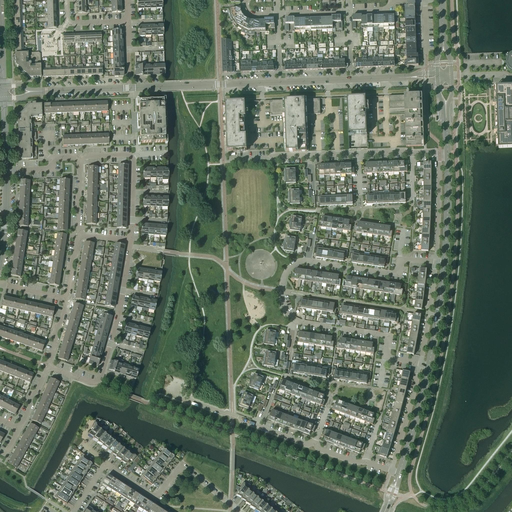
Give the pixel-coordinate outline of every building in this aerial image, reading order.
[(415,12),(415,6),(414,4),(408,4),(408,6),(404,7),(405,12),(415,12)] [(241,10),(240,8),(229,9),(229,10),(229,12),(230,14),(231,17),(232,19),(233,21),(242,15),(242,14),(241,13),(241,11),(241,10)] [(242,30),(247,20),(246,19),(245,18),(244,17),(243,16),(242,15),(233,21),(234,23),(236,25),(238,27),(240,29),(242,30)] [(341,22),(341,16),(332,17),(332,18),(332,23),(338,22),(338,29),(342,29),(342,22),(341,22)] [(361,22),(361,17),(362,17),(362,16),(352,16),(353,21),(352,22),(352,29),(356,29),(355,22),(361,22)] [(294,20),(294,18),(285,18),(285,24),(285,31),(289,31),(288,24),(294,24),(294,20)] [(274,25),(274,19),(264,19),(265,21),(265,25),(271,25),(271,32),(275,32),(275,25),(274,25)] [(252,33),(254,33),(254,21),(251,21),(250,21),(249,20),(248,20),(247,20),(242,30),(244,31),(247,32),(249,32),(252,33)] [(41,77),(40,54),(39,54),(38,53),(15,53),(15,65),(21,70),(22,70),(23,70),(24,71),(24,72),(24,73),(30,78),(41,77)] [(362,68),(361,59),(356,59),(356,65),(353,65),(353,67),(354,68),(355,68),(362,68)] [(345,65),(345,60),(339,60),(339,69),(346,69),(347,68),(348,67),(348,65),(345,65)] [(291,71),(290,62),(285,62),(285,67),(282,67),(282,69),(282,70),(283,71),(284,71),(291,71)] [(274,68),(273,63),(268,63),(268,72),(275,71),(276,71),(276,70),(276,68),(274,68)] [(511,147),(511,87),(503,87),(502,83),(499,83),(500,88),(496,88),(497,100),(494,100),(494,103),(493,103),(493,106),(497,106),(498,130),(494,130),(494,133),(495,133),(495,136),(498,136),(498,148),(511,147)] [(424,146),(422,95),(389,97),(389,109),(404,108),(405,115),(406,147),(424,146)] [(367,134),(366,112),(366,98),(347,98),(347,99),(348,135),(367,134)] [(307,151),(306,124),(305,115),(320,114),(320,99),(270,101),(270,116),(285,116),(286,152),(307,151)] [(165,143),(163,100),(138,101),(140,144),(165,143)] [(245,151),(244,124),(244,118),(244,117),(246,117),(245,102),(237,102),(237,105),(234,105),(234,102),(225,103),(226,121),(227,121),(228,151),(245,151)] [(42,116),(41,105),(35,105),(35,104),(35,103),(32,103),(32,104),(32,105),(28,105),(23,111),(30,118),(31,116),(34,116),(34,118),(37,118),(37,116),(42,116)] [(29,122),(29,119),(30,118),(23,111),(17,117),(18,120),(17,120),(17,121),(16,121),(16,124),(17,124),(18,124),(18,130),(29,129),(29,125),(30,125),(30,121),(29,122)] [(31,140),(31,134),(29,134),(29,129),(18,130),(18,136),(17,136),(16,136),(16,139),(17,139),(18,139),(18,145),(30,144),(29,140),(31,140)] [(32,155),(31,149),(30,149),(30,144),(18,145),(19,151),(18,151),(17,151),(17,154),(18,154),(19,154),(19,160),(30,160),(30,155),(32,155)] [(407,172),(407,166),(404,167),(404,162),(398,162),(399,173),(405,172),(407,172)] [(372,174),(371,163),(370,163),(369,164),(366,164),(366,168),(363,168),(363,174),(372,174)] [(431,171),(431,163),(429,163),(428,163),(423,163),(423,171),(431,171)] [(354,174),(354,168),(351,169),(351,164),(345,164),(346,175),(351,175),(354,174)] [(324,176),(324,165),(321,165),(320,165),(319,165),(318,165),(317,165),(316,166),(317,167),(317,169),(318,169),(319,175),(318,175),(318,176),(324,176)] [(431,195),(431,188),(431,187),(423,187),(423,195),(431,195)] [(408,200),(408,194),(406,194),(400,194),(400,203),(406,203),(406,200),(408,200)] [(373,204),(373,195),(364,196),(364,202),(367,201),(367,205),(373,204)] [(431,203),(431,195),(423,195),(423,203),(431,203)] [(355,202),(355,196),(347,196),(347,205),(353,205),(353,202),(355,202)] [(325,206),(325,197),(317,197),(317,203),(320,203),(320,207),(325,206)] [(431,211),(431,203),(423,203),(423,211),(431,211)] [(430,219),(431,211),(423,211),(423,219),(430,219)] [(302,221),(302,218),(292,217),(292,219),(291,219),(290,220),(290,221),(290,222),(289,223),(301,225),(303,225),(303,222),(303,221),(302,221)] [(326,228),(328,218),(327,218),(326,218),(325,218),(322,217),(322,221),(319,221),(318,227),(326,228)] [(430,228),(430,219),(423,219),(422,227),(430,228)] [(351,232),(351,226),(349,226),(349,221),(344,220),(342,231),(351,232)] [(300,232),(301,225),(289,223),(289,225),(289,226),(289,227),(290,228),(290,231),(300,232)] [(362,234),(363,223),(358,223),(357,227),(354,226),(353,232),(362,234)] [(383,237),(391,238),(392,232),(390,232),(390,227),(385,227),(384,232),(383,237)] [(430,236),(430,228),(422,227),(422,235),(430,236)] [(429,244),(430,236),(422,235),(421,243),(429,244)] [(295,245),(296,238),(286,237),(285,240),(285,239),(284,240),(284,241),(283,243),(283,244),(295,245)] [(428,252),(429,244),(421,243),(421,251),(428,252)] [(294,252),(295,245),(283,244),(283,245),(283,246),(283,247),(283,248),(284,248),(284,251),(294,252)] [(322,259),(323,249),(315,248),(314,254),(317,255),(316,258),(322,259)] [(344,259),(346,259),(348,251),(339,249),(339,252),(338,261),(343,262),(344,259)] [(351,263),(357,264),(358,253),(359,253),(359,252),(351,251),(349,259),(352,260),(351,263)] [(387,265),(388,259),(380,258),(378,267),(384,268),(385,265),(387,265)] [(299,280),(301,270),(295,269),(295,274),(292,273),(291,279),(298,280),(299,280)] [(426,278),(427,272),(427,270),(419,269),(418,277),(426,278)] [(305,281),(306,271),(305,271),(304,271),(301,270),(299,280),(298,280),(297,283),(300,284),(301,281),(305,281)] [(340,287),(341,281),(338,280),(339,276),(333,275),(331,285),(333,285),(333,286),(340,287)] [(351,288),(352,278),(347,277),(346,281),(343,281),(343,287),(349,288),(351,288)] [(425,286),(426,278),(418,277),(417,285),(425,286)] [(356,289),(358,278),(357,278),(356,278),(355,278),(352,278),(351,288),(349,288),(349,291),(352,292),(352,288),(356,289)] [(402,296),(403,290),(400,290),(401,285),(395,284),(394,295),(395,295),(402,296)] [(424,294),(425,286),(417,285),(416,293),(424,294)] [(423,302),(424,294),(416,293),(415,301),(423,302)] [(136,307),(138,298),(132,296),(130,306),(136,307)] [(306,309),(307,300),(302,299),(301,302),(299,302),(298,308),(306,309)] [(154,311),(156,301),(150,300),(148,310),(154,311)] [(422,310),(423,302),(415,301),(414,309),(422,310)] [(336,314),(337,308),(334,307),(334,304),(329,303),(327,312),(336,314)] [(81,312),(83,306),(74,304),(72,309),(81,312)] [(347,315),(348,306),(343,305),(342,309),(339,308),(338,314),(347,315)] [(80,317),(81,312),(72,309),(71,315),(80,317)] [(398,323),(399,317),(396,317),(397,313),(391,313),(390,322),(398,323)] [(110,323),(112,317),(110,316),(103,314),(102,314),(101,320),(110,323)] [(420,323),(421,315),(413,314),(412,322),(420,323)] [(78,323),(80,317),(71,315),(69,320),(78,323)] [(108,328),(110,323),(101,320),(99,325),(108,328)] [(418,331),(420,323),(412,322),(411,330),(418,331)] [(130,334),(132,325),(126,324),(124,333),(130,334)] [(107,334),(108,328),(99,325),(98,331),(107,334)] [(136,336),(138,327),(132,325),(130,334),(136,336)] [(75,334),(77,328),(67,326),(66,331),(75,334)] [(141,338),(144,328),(138,327),(136,336),(141,338)] [(148,339),(150,330),(144,328),(141,338),(148,339)] [(9,340),(12,331),(7,329),(4,338),(9,340)] [(417,339),(418,331),(411,330),(409,338),(417,339)] [(15,342),(18,333),(12,331),(9,340),(15,342)] [(73,339),(75,334),(66,331),(64,337),(73,339)] [(105,339),(107,334),(98,331),(96,336),(105,339)] [(275,339),(276,332),(266,331),(266,333),(265,333),(265,334),(264,335),(264,336),(264,337),(275,339)] [(20,344),(23,335),(18,333),(15,342),(20,344)] [(25,346),(28,337),(23,335),(20,344),(25,346)] [(104,344),(105,339),(96,336),(94,342),(104,344)] [(31,348),(34,339),(28,337),(25,346),(31,348)] [(72,345),(73,339),(64,337),(63,342),(72,345)] [(274,346),(275,339),(264,337),(264,339),(264,340),(264,341),(264,342),(264,345),(274,346)] [(334,342),(331,342),(332,338),(326,337),(325,347),(333,348),(334,342)] [(416,347),(417,339),(409,338),(408,346),(416,347)] [(36,349),(39,340),(34,339),(31,348),(36,349)] [(344,350),(346,340),(340,339),(339,343),(337,343),(336,349),(344,350)] [(42,351),(45,342),(39,340),(36,349),(42,351)] [(70,351),(72,345),(63,342),(61,348),(70,351)] [(102,350),(104,344),(94,342),(93,347),(102,350)] [(374,354),(375,348),(372,348),(373,344),(367,343),(366,353),(374,354)] [(414,355),(416,347),(408,346),(406,354),(414,355)] [(101,355),(102,350),(93,347),(91,353),(101,355)] [(275,360),(276,353),(266,352),(266,354),(265,354),(265,355),(264,356),(264,358),(264,359),(275,360)] [(67,362),(69,356),(59,353),(58,359),(67,362)] [(99,361),(101,355),(91,353),(90,358),(99,361)] [(97,367),(99,361),(90,358),(88,364),(89,364),(89,365),(92,366),(92,365),(97,367)] [(277,367),(278,361),(275,360),(264,359),(264,360),(264,361),(264,362),(264,363),(264,366),(274,368),(274,367),(277,367)] [(114,372),(117,363),(111,361),(111,362),(110,361),(109,365),(110,365),(108,370),(114,372)] [(299,374),(300,365),(298,365),(299,361),(298,361),(298,362),(292,361),(292,364),(291,370),(294,370),(293,373),(299,374)] [(119,374),(122,364),(117,363),(114,372),(119,374)] [(8,375),(12,366),(7,364),(3,372),(8,375)] [(125,375),(128,366),(122,364),(119,374),(125,375)] [(14,377),(17,368),(12,366),(8,375),(14,377)] [(130,377),(133,368),(128,366),(125,375),(130,377)] [(19,379),(22,370),(17,368),(14,377),(19,379)] [(136,379),(139,370),(133,368),(130,377),(136,379)] [(329,375),(330,369),(322,368),(320,377),(326,378),(326,375),(329,375)] [(24,381),(28,372),(22,370),(19,379),(24,381)] [(340,380),(341,371),(333,370),(332,376),(335,376),(334,379),(340,380)] [(408,381),(410,375),(410,373),(403,371),(401,379),(408,381)] [(30,383),(33,374),(28,372),(24,381),(30,383)] [(261,384),(264,378),(254,374),(253,377),(253,376),(252,377),(251,378),(251,379),(250,380),(261,384)] [(370,381),(371,376),(362,374),(361,383),(367,384),(367,381),(370,381)] [(56,388),(59,382),(50,379),(48,384),(56,388)] [(407,389),(408,381),(401,379),(399,387),(407,389)] [(259,391),(261,384),(250,380),(250,381),(250,382),(250,384),(250,385),(249,388),(259,391)] [(285,392),(289,383),(286,382),(285,381),(284,381),(284,380),(283,380),(282,380),(281,380),(281,382),(280,384),(282,384),(280,390),(279,390),(285,392)] [(290,394),(294,384),(293,384),(292,384),(291,384),(289,383),(285,392),(284,394),(289,396),(290,394)] [(54,393),(56,388),(48,384),(45,389),(54,393)] [(295,396),(299,386),(296,385),(295,385),(295,384),(294,384),(290,394),(295,396)] [(300,398),(304,388),(303,388),(302,387),(299,386),(295,396),(300,398)] [(405,396),(407,389),(399,387),(397,394),(405,396)] [(305,400),(309,390),(306,389),(305,389),(305,388),(304,388),(300,398),(305,400)] [(52,398),(54,393),(45,389),(43,394),(52,398)] [(310,402),(314,392),(313,391),(312,391),(309,390),(305,400),(310,402)] [(315,404),(319,394),(316,393),(315,392),(314,392),(310,402),(315,404)] [(251,403),(253,396),(244,393),(243,395),(242,395),(242,396),(241,397),(241,398),(240,399),(251,403)] [(49,404),(52,398),(43,394),(41,400),(49,404)] [(323,407),(325,401),(323,400),(324,396),(319,394),(315,404),(323,407)] [(403,404),(405,396),(397,394),(395,402),(403,404)] [(0,407),(5,409),(9,401),(4,398),(0,405),(0,407)] [(248,410),(251,403),(240,399),(240,400),(239,401),(239,402),(239,403),(240,404),(239,406),(248,410)] [(47,409),(49,404),(41,400),(39,405),(47,409)] [(9,412),(14,404),(9,401),(5,409),(9,412)] [(340,413),(343,403),(343,402),(342,402),(341,402),(338,401),(336,405),(334,404),(332,410),(340,413)] [(401,412),(403,404),(395,402),(393,410),(401,412)] [(345,414),(348,405),(346,404),(345,403),(344,403),(343,403),(340,413),(345,414)] [(15,415),(19,406),(14,404),(9,412),(15,415)] [(45,414),(47,409),(39,405),(36,410),(45,414)] [(350,416),(354,406),(353,406),(352,406),(351,406),(348,405),(345,414),(350,416)] [(355,418),(358,409),(356,408),(355,407),(354,407),(354,406),(350,416),(355,418)] [(360,420),(364,410),(363,410),(362,410),(361,410),(358,409),(355,418),(360,420)] [(43,419),(45,414),(36,410),(34,415),(43,419)] [(274,422),(277,412),(272,410),(272,411),(270,417),(268,416),(267,418),(266,419),(267,420),(268,420),(269,421),(270,421),(271,421),(274,422)] [(365,422),(369,412),(366,411),(365,411),(364,410),(360,420),(365,422)] [(398,420),(401,412),(393,410),(391,418),(398,420)] [(279,424),(283,414),(277,412),(274,422),(277,423),(277,424),(278,424),(279,424)] [(373,425),(375,419),(372,418),(374,414),(369,412),(365,422),(373,425)] [(284,426),(288,416),(283,414),(279,424),(280,425),(281,425),(284,426)] [(40,425),(43,419),(34,415),(31,421),(40,425)] [(289,428),(293,418),(288,416),(284,426),(287,427),(288,428),(289,428)] [(294,430),(298,420),(293,418),(289,428),(290,428),(291,429),(294,430)] [(396,428),(398,420),(391,418),(389,425),(396,428)] [(299,432),(303,422),(298,420),(294,430),(297,431),(298,431),(298,432),(299,432)] [(93,438),(102,427),(99,425),(94,422),(91,428),(92,428),(93,429),(88,434),(93,437),(92,438),(93,438)] [(304,433),(308,424),(303,422),(299,432),(300,432),(301,432),(304,433)] [(35,434),(38,429),(30,424),(27,429),(35,434)] [(314,432),(316,427),(308,424),(304,433),(310,435),(311,431),(314,432)] [(394,435),(396,428),(389,425),(386,433),(394,435)] [(97,442),(107,431),(103,429),(102,428),(102,427),(93,438),(98,441),(97,442)] [(35,434),(27,429),(24,434),(32,439),(35,434)] [(328,443),(332,433),(324,430),(322,435),(325,436),(323,440),(326,442),(327,442),(328,442),(328,443)] [(102,446),(111,435),(108,433),(106,432),(107,431),(97,442),(103,445),(102,446)] [(334,444),(337,435),(332,433),(328,443),(329,443),(330,443),(331,443),(334,444)] [(392,443),(394,435),(386,433),(384,441),(392,443)] [(32,439),(24,434),(21,439),(30,444),(32,439)] [(106,450),(116,438),(113,437),(111,435),(112,435),(111,435),(102,446),(107,449),(106,450)] [(339,447),(342,436),(337,435),(334,444),(337,445),(337,446),(338,446),(339,447)] [(344,448),(347,438),(342,436),(339,447),(340,447),(341,447),(344,448)] [(111,454),(121,442),(117,441),(116,439),(116,438),(106,450),(112,453),(111,454)] [(349,450),(352,440),(347,438),(344,448),(347,449),(347,450),(348,450),(349,450)] [(30,444),(21,439),(19,444),(27,449),(30,444)] [(354,452),(358,442),(352,440),(349,450),(350,451),(351,451),(354,452)] [(389,451),(392,443),(384,441),(382,448),(389,451)] [(116,457),(125,446),(122,444),(120,443),(121,442),(111,454),(116,456),(116,457)] [(363,451),(365,445),(358,442),(354,452),(359,454),(361,450),(363,451)] [(27,449),(19,444),(16,449),(24,454),(27,449)] [(120,461),(130,450),(126,448),(125,447),(125,446),(116,457),(121,460),(120,461)] [(174,457),(164,448),(163,448),(161,451),(160,453),(159,453),(171,462),(174,457)] [(387,459),(389,451),(382,448),(380,448),(378,456),(384,458),(387,459)] [(24,454),(16,449),(13,454),(21,459),(24,454)] [(132,462),(136,456),(134,454),(135,454),(131,452),(129,451),(130,450),(120,461),(126,464),(130,460),(132,461),(132,462)] [(171,462),(159,453),(157,456),(156,458),(155,457),(167,467),(169,462),(170,462),(171,462)] [(21,459),(13,454),(10,459),(19,464),(21,459)] [(86,460),(87,459),(88,459),(88,458),(82,454),(81,456),(80,456),(79,460),(78,461),(77,461),(89,469),(91,464),(86,460)] [(167,467),(155,457),(154,461),(152,462),(151,462),(163,471),(166,466),(167,467)] [(19,464),(10,459),(7,464),(16,469),(19,464)] [(89,469),(77,461),(75,465),(74,467),(73,466),(86,474),(88,469),(89,470),(89,469)] [(163,471),(151,462),(150,465),(148,467),(148,466),(148,467),(159,476),(162,471),(163,472),(163,471)] [(86,474),(73,466),(72,470),(71,472),(70,471),(82,479),(83,479),(85,474),(86,475),(86,474)] [(159,476),(148,467),(146,470),(145,472),(144,471),(155,481),(158,475),(159,476)] [(82,479),(70,471),(69,475),(68,477),(67,476),(79,484),(81,479),(82,480),(82,479)] [(155,481),(144,471),(142,475),(139,478),(145,482),(146,481),(151,485),(152,485),(154,480),(155,481)] [(107,487),(112,478),(108,475),(105,479),(105,478),(101,483),(102,483),(102,484),(107,487)] [(79,484),(67,476),(66,480),(64,482),(64,481),(76,490),(78,484),(79,485),(79,484)] [(111,490),(117,481),(112,478),(107,487),(111,490)] [(76,490),(64,481),(62,485),(61,487),(60,486),(60,487),(73,495),(75,489),(76,490)] [(116,493),(122,484),(117,481),(111,490),(116,493)] [(241,499),(251,487),(248,486),(243,482),(240,488),(240,489),(240,488),(241,489),(237,495),(242,498),(241,499)] [(126,487),(122,484),(116,493),(120,496),(126,487)] [(125,499),(131,489),(127,485),(127,486),(126,487),(120,496),(125,499)] [(73,495),(60,487),(59,490),(58,492),(57,491),(57,492),(69,500),(72,494),(73,495)] [(246,503),(255,491),(252,490),(250,488),(251,487),(241,499),(247,502),(246,503)] [(130,502),(135,493),(131,490),(131,489),(131,490),(131,489),(125,499),(130,502)] [(251,506),(260,495),(257,493),(255,492),(256,491),(255,491),(246,503),(251,505),(250,506),(251,506)] [(69,500),(57,492),(56,495),(54,497),(66,505),(68,499),(69,500)] [(134,504),(140,496),(135,493),(130,502),(134,504)] [(139,507),(145,498),(140,494),(140,495),(140,496),(134,504),(139,507)] [(251,506),(256,509),(255,510),(265,499),(261,497),(260,496),(260,495),(251,506)] [(143,510),(149,502),(145,499),(145,498),(139,507),(143,510)] [(261,511),(269,503),(266,501),(264,500),(265,499),(255,510),(258,511),(261,511)] [(145,511),(148,511),(154,503),(153,504),(149,502),(143,510),(145,511)] [(155,511),(158,507),(154,503),(148,511),(155,511)] [(269,511),(274,507),(271,505),(269,504),(270,503),(269,503),(261,511),(269,511)]
